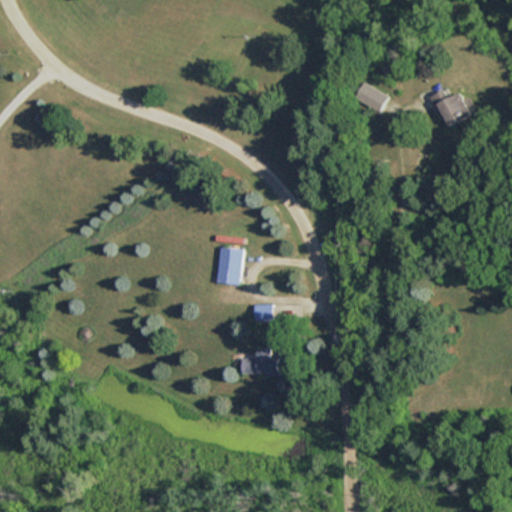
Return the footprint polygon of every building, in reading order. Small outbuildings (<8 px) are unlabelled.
[(354,100),(381,113),(389,96),(362,83),(354,100)] [(472,113),(460,92),(451,97),(446,88),(431,97),(448,127),(472,113)] [(241,285),(245,249),(223,246),(219,282),(241,285)] [(274,305),(257,305),(257,319),(274,319),(274,305)] [(243,350),(243,373),(280,373),(280,350),(243,350)]
